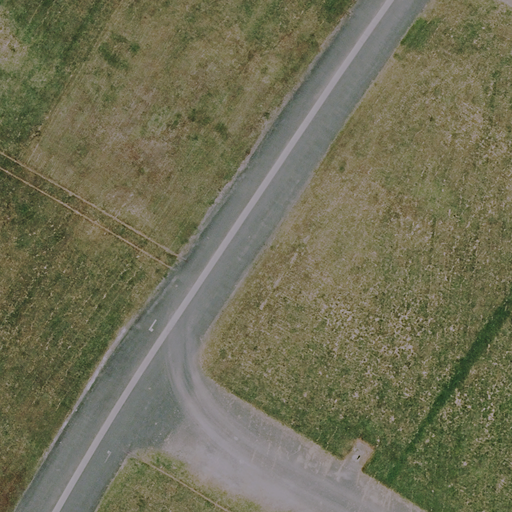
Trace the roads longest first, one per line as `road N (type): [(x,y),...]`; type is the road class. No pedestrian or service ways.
road 1 (track): [(82,511),(404,0)]
road 2 (unknown): [(135,428),(281,511)]
